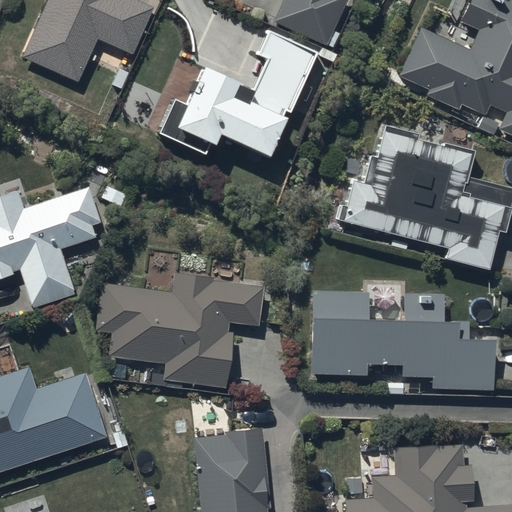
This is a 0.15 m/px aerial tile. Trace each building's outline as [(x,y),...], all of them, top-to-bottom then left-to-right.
[(42,0),(16,59),(78,87),(98,43),(131,58),(153,8),(134,0),(42,0)] [(284,0),(274,23),(323,45),(344,0),(284,0)] [(467,50),(419,28),(397,76),(426,90),(424,95),(457,110),(459,104),(482,115),(487,104),(506,113),(498,130),(511,135),(511,0),(509,0),(508,2),(503,0),(497,0),(492,11),(483,6),(485,0),(467,0),(458,21),(476,30),(467,50)] [(265,59),(251,90),(201,68),(183,106),(172,101),(157,133),(203,153),(207,145),(210,147),(216,135),(266,157),(283,120),(279,118),(283,110),(288,112),(315,52),(266,30),(254,55),(265,59)] [(414,135),(385,127),(377,159),(369,157),(362,185),(351,182),(345,205),(338,204),(333,222),(444,250),(441,260),(487,272),(497,234),(503,235),(511,200),(511,187),(466,176),(472,151),(441,143),(440,147),(412,140),(414,135)] [(15,192),(0,196),(0,278),(11,275),(10,272),(19,270),(31,309),(73,296),(58,248),(102,234),(87,187),(20,208),(15,192)] [(169,292),(101,282),(94,330),(109,332),(105,356),(164,364),(161,380),(223,388),(231,333),(226,332),(227,324),(256,328),(261,287),(172,275),(169,292)] [(366,293),(310,292),(309,374),(364,375),(364,365),(401,366),(401,377),(431,377),(431,389),(489,390),(490,341),(466,340),(467,322),(441,321),(442,294),(402,294),(401,321),(365,320),(366,293)] [(0,471),(104,437),(83,374),(74,377),(71,368),(55,373),(58,383),(34,391),(27,368),(0,376),(0,471)] [(265,511),(258,431),(191,437),(198,511),(265,511)] [(373,499),(346,501),(346,511),(511,511),(511,503),(466,506),(466,502),(471,502),(469,465),(460,465),(460,446),(392,449),(393,477),(372,478),(373,499)] [(141,511),(142,511),(139,511),(49,511),(44,495),(4,508),(5,511),(141,511)]
